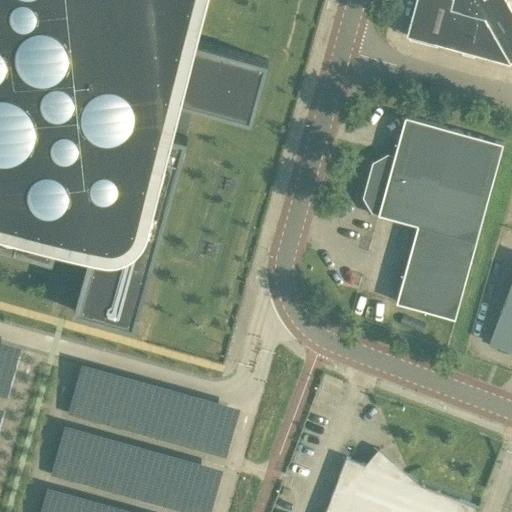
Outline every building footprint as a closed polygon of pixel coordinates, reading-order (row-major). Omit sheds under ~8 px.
[(0,0),(0,244),(52,259),(60,228),(69,230),(79,233),(81,233),(93,237),(74,310),(134,327),(187,137),(157,129),(166,97),(251,120),(268,60),(182,36),(192,0),(0,0)] [(494,33),(486,18),(477,3),(481,0),(416,0),(406,35),(510,63),(502,48),(494,33)] [(486,18),(510,5),(507,0),(481,0),(477,3),(486,18)] [(511,23),(511,8),(510,5),(486,18),(494,33),(511,23)] [(511,23),(494,33),(502,48),(511,42),(511,23)] [(511,62),(511,42),(502,48),(510,63),(511,62)] [(476,240),(503,142),(405,115),(395,154),(387,152),(372,161),(362,196),(371,211),(379,213),(398,218),(398,219),(417,224),(396,301),(454,318),(476,240)] [(511,349),(511,282),(490,341),(511,349)] [(475,511),(478,505),(469,502),(346,455),(324,511),(475,511)]
